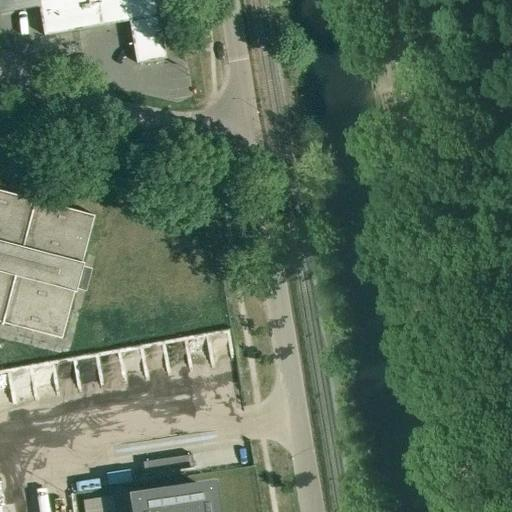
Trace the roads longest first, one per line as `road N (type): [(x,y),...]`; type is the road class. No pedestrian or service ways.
road 1 (residential): [(254,135),(317,511)]
road 2 (unclassified): [(254,135),(117,110),(0,67)]
road 3 (unclassified): [(231,0),(254,135)]
